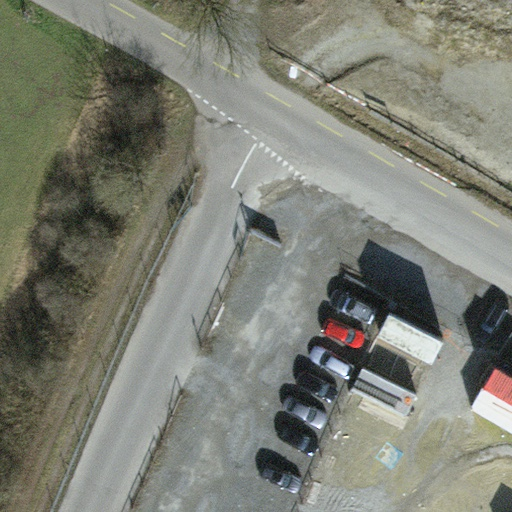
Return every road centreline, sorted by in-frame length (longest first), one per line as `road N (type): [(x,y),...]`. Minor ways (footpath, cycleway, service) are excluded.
road 1 (track): [(33,511),(246,0)]
road 2 (tertiary): [(80,0),(511,246)]
